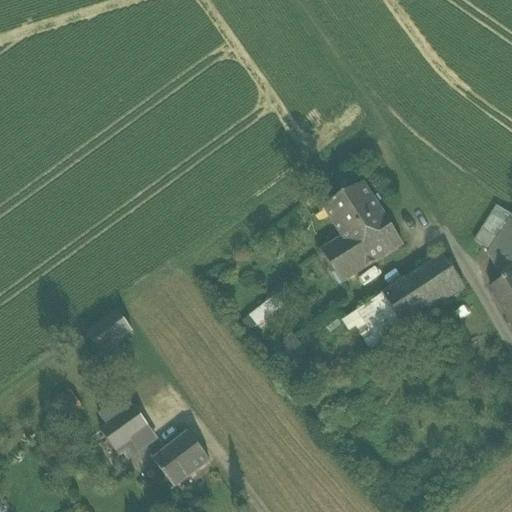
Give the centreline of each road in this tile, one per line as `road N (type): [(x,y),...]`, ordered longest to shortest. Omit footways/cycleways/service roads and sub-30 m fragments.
road 1 (residential): [(396,155),(511,356)]
road 2 (track): [(288,0),(396,155)]
